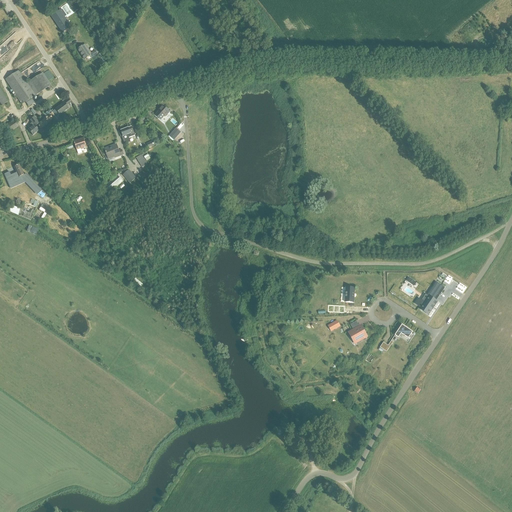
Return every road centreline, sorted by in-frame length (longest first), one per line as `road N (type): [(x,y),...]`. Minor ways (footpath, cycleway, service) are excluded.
road 1 (unclassified): [(509,226),(418,264),(317,262),(218,232),(193,212),(185,117)]
road 2 (tertiary): [(179,93),(287,64),(511,65)]
road 3 (unclassified): [(284,511),(310,475),(354,475),(439,335)]
road 4 (unclassified): [(439,335),(509,226)]
